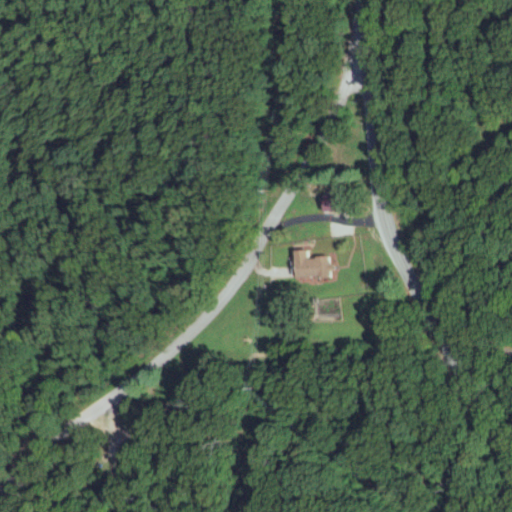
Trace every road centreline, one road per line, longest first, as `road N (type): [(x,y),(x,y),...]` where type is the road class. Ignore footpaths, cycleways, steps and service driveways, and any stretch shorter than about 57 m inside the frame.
road 1 (residential): [(0,479),(49,434),(122,391),(232,293),(322,127),(353,77),(369,71)]
road 2 (residential): [(511,442),(387,216),(361,0)]
